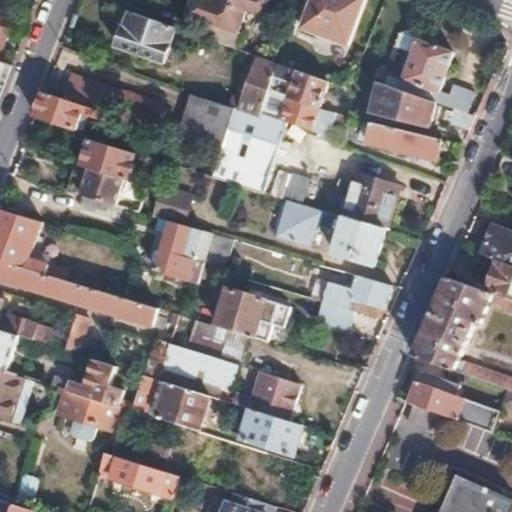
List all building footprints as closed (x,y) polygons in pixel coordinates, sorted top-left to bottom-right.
[(208,0),(208,1),(204,0),(191,0),(186,16),(206,23),(202,37),(239,50),(245,35),(238,33),(246,10),(264,16),(269,0),(208,0)] [(310,0),(300,27),(348,45),(364,0),(310,0)] [(125,29),(118,48),(165,64),(178,29),(133,13),(127,29),(125,29)] [(0,50),(3,51),(11,22),(2,19),(0,18),(0,50)] [(397,45),(387,73),(442,92),(456,53),(419,40),(420,35),(410,32),(402,36),(399,45),(397,45)] [(260,57),(241,112),(261,119),(265,107),(271,90),(275,77),(279,64),(271,61),(260,57)] [(279,64),(275,77),(294,83),(290,97),(322,109),(328,92),(347,98),(348,95),(355,97),(358,92),(350,89),(279,64)] [(356,74),(350,89),(358,92),(362,94),(368,78),(356,74)] [(72,75),(64,100),(87,108),(159,132),(163,105),(72,75)] [(382,83),(374,113),(433,126),(439,103),(382,83)] [(218,167),(214,178),(235,184),(264,193),(287,121),(332,136),(335,127),(338,113),(322,109),(290,97),(278,93),(272,109),(265,107),(261,119),(241,112),(236,110),(222,152),(218,167)] [(45,94),(36,117),(79,130),(87,108),(64,100),(45,94)] [(200,97),(185,141),(222,152),(236,110),(200,97)] [(455,109),(450,124),(469,130),(476,116),(455,109)] [(338,113),(335,127),(371,137),(369,144),(438,160),(443,140),(373,122),(338,113)] [(89,140),(81,167),(124,180),(129,182),(135,164),(153,170),(156,160),(89,140)] [(182,140),(177,155),(218,167),(222,152),(185,141),(182,140)] [(153,170),(150,182),(153,183),(170,188),(207,199),(209,194),(214,178),(156,160),(153,170)] [(73,170),(67,192),(85,197),(116,206),(124,180),(81,167),(80,172),(73,170)] [(279,172),(272,195),(287,199),(293,177),(279,172)] [(358,173),(345,217),(347,217),(387,230),(401,185),(358,173)] [(214,178),(209,194),(230,200),(235,184),(214,178)] [(153,183),(145,213),(167,218),(172,202),(167,200),(170,188),(153,183)] [(85,197),(81,210),(120,221),(123,208),(116,206),(85,197)] [(279,240),(319,249),(327,210),(287,202),(279,240)] [(0,210),(0,262),(65,282),(69,268),(34,257),(43,223),(0,210)] [(347,217),(336,256),(375,267),(387,230),(347,217)] [(160,219),(156,231),(167,234),(163,251),(205,264),(213,234),(160,219)] [(511,230),(494,224),(482,256),(499,261),(511,265),(511,230)] [(213,234),(205,264),(221,269),(222,264),(226,265),(234,240),(213,234)] [(163,251),(156,271),(199,284),(203,268),(205,264),(163,251)] [(511,265),(499,261),(488,293),(511,301),(511,265)] [(0,262),(0,281),(155,328),(160,311),(126,300),(65,282),(0,262)] [(329,283),(323,302),(378,318),(381,308),(387,309),(394,286),(361,276),(357,291),(329,283)] [(511,301),(488,293),(448,279),(414,357),(511,391),(511,301)] [(320,280),(314,300),(323,302),(329,283),(320,280)] [(230,290),(218,328),(257,340),(269,300),(230,290)] [(0,297),(0,332),(20,338),(35,343),(38,332),(45,335),(47,329),(1,315),(6,299),(0,297)] [(191,312),(189,319),(208,325),(210,317),(191,312)] [(77,317),(66,352),(74,355),(77,345),(82,347),(90,321),(77,317)] [(0,332),(0,370),(9,373),(20,338),(0,332)] [(163,343),(156,368),(231,391),(238,366),(170,345),(163,343)] [(24,360),(20,376),(37,382),(47,385),(49,379),(42,377),(45,366),(24,360)] [(72,381),(69,392),(122,408),(127,391),(114,387),(120,369),(94,361),(87,385),(72,381)] [(0,370),(0,416),(24,423),(37,382),(20,376),(9,373),(0,370)] [(423,371),(410,404),(415,406),(446,417),(493,434),(501,413),(459,398),(463,386),(423,371)] [(49,379),(47,385),(63,390),(69,392),(72,381),(51,374),(49,379)] [(262,374),(251,409),(254,410),(292,422),(303,386),(262,374)] [(144,377),(134,411),(150,416),(161,382),(152,379),(144,377)] [(168,384),(158,419),(162,420),(202,432),(210,408),(221,411),(220,414),(234,418),(238,405),(168,384)] [(69,392),(61,417),(114,432),(122,408),(69,392)] [(415,406),(408,423),(432,432),(435,425),(442,428),(446,417),(415,406)] [(131,410),(126,427),(158,436),(162,420),(158,419),(150,416),(134,411),(131,410)] [(246,437),(244,441),(295,456),(296,454),(305,426),(292,422),(254,410),(246,437)] [(124,435),(117,458),(166,473),(172,451),(124,435)] [(106,454),(100,478),(175,500),(182,478),(166,473),(117,458),(106,454)] [(511,511),(511,500),(458,479),(445,511),(511,511)] [(227,503),(224,511),(276,511),(278,507),(236,494),(233,505),(227,503)] [(0,511),(11,511),(14,505),(0,500),(0,511)]
